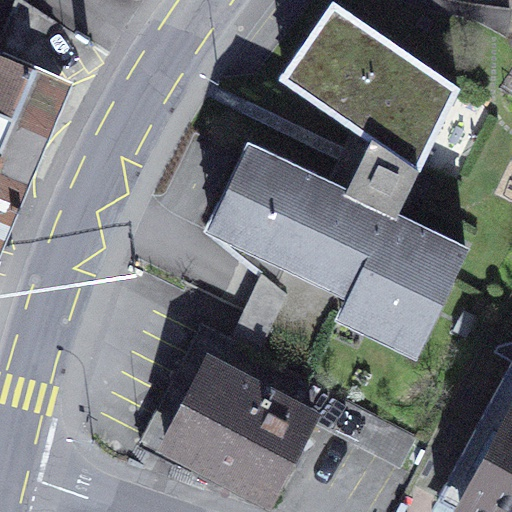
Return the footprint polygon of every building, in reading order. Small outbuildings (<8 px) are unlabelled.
[(459,87),(334,4),(284,78),(372,139),(348,190),(398,214),(418,171),(459,87)] [(0,157),(40,62),(0,45),(0,157)] [(40,62),(0,157),(0,253),(75,77),(40,62)] [(348,190),(251,143),(210,227),(384,310),(373,332),(416,352),(467,246),(398,214),(348,190)] [(293,362),(315,303),(257,281),(235,340),(293,362)] [(511,511),(511,363),(438,501),(459,511),(511,511)] [(206,366),(165,446),(272,500),(313,420),(206,366)]
